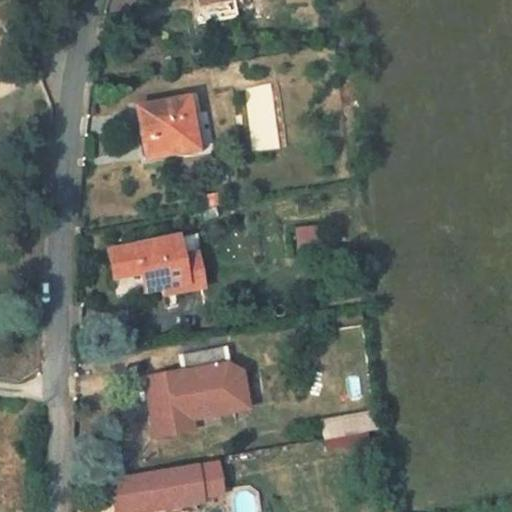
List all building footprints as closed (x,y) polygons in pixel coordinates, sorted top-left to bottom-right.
[(188,153),(181,102),(130,109),(137,161),(188,153)] [(199,294),(193,263),(176,265),(171,244),(104,259),(109,284),(136,279),(140,298),(180,290),(182,297),(199,294)] [(227,362),(224,347),(182,354),(184,369),(227,362)] [(182,370),(189,421),(250,410),(244,372),(227,362),(184,369),(182,370)] [(189,421),(182,370),(146,376),(155,436),(191,430),(189,421)] [(321,421),(324,440),(378,432),(375,413),(321,421)] [(217,475),(217,470),(132,479),(135,511),(148,511),(221,505),(220,501),(217,475)] [(217,475),(220,501),(240,499),(237,473),(217,475)]
